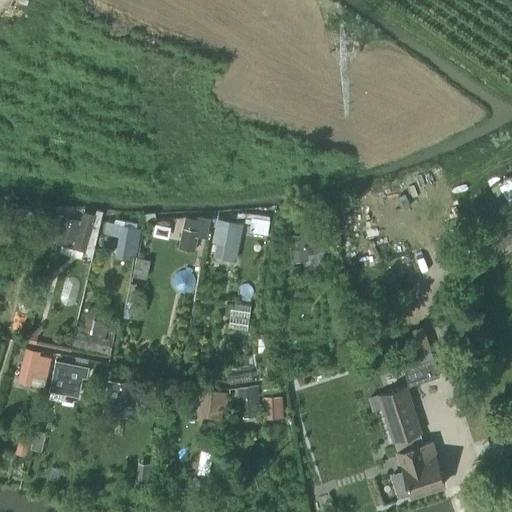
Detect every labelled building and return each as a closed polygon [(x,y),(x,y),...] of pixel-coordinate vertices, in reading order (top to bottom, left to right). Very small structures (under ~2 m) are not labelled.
[(486,260),(511,243),(511,222),(510,218),(495,194),(459,216),(486,260)] [(34,211),(10,205),(5,228),(28,233),(34,211)] [(61,211),(62,206),(57,205),(57,206),(56,210),(54,216),(42,214),(37,232),(36,237),(54,240),(56,231),(59,218),(61,211)] [(54,242),(85,252),(97,214),(84,210),(78,227),(73,226),(76,219),(63,215),(54,242)] [(245,223),(251,223),(250,231),(258,233),(267,234),(268,225),(270,216),(261,215),(252,214),(252,218),(246,217),(245,223)] [(185,216),(178,249),(194,253),(198,236),(206,238),(211,218),(199,215),(198,220),(185,216)] [(102,220),(100,232),(117,235),(114,256),(130,258),(130,253),(136,254),(140,227),(123,224),(124,219),(114,218),(114,217),(108,216),(107,221),(102,220)] [(236,261),(243,222),(217,217),(213,237),(217,238),(214,256),(236,261)] [(288,234),(292,261),(303,260),(305,269),(324,266),(322,251),(330,249),(327,229),(304,233),(304,232),(288,234)] [(133,276),(147,279),(150,259),(137,257),(133,276)] [(423,326),(416,328),(423,351),(431,349),(423,326)] [(83,331),(78,330),(73,353),(110,361),(115,339),(111,338),(112,334),(106,333),(106,337),(88,333),(89,329),(83,327),(83,331)] [(270,337),(257,338),(257,348),(257,352),(270,351),(270,343),(270,337)] [(25,347),(17,380),(32,384),(33,380),(46,384),(53,357),(39,353),(40,350),(25,347)] [(440,375),(433,357),(431,349),(423,351),(400,359),(410,386),(440,375)] [(80,396),(84,377),(88,377),(90,366),(86,365),(56,359),(50,391),(80,396)] [(137,383),(107,379),(103,409),(134,412),(137,383)] [(279,379),(262,382),(264,394),(281,391),(279,379)] [(238,414),(261,412),(258,383),(234,387),(235,394),(229,395),(231,406),(237,405),(238,414)] [(191,411),(223,418),(229,391),(196,385),(191,411)] [(411,495),(444,484),(431,441),(423,444),(420,432),(421,432),(406,386),(379,395),(411,495)] [(262,396),(263,418),(283,417),(282,395),(262,396)] [(480,444),(486,461),(511,452),(511,438),(510,434),(480,444)] [(26,456),(29,442),(18,439),(15,453),(26,456)]
